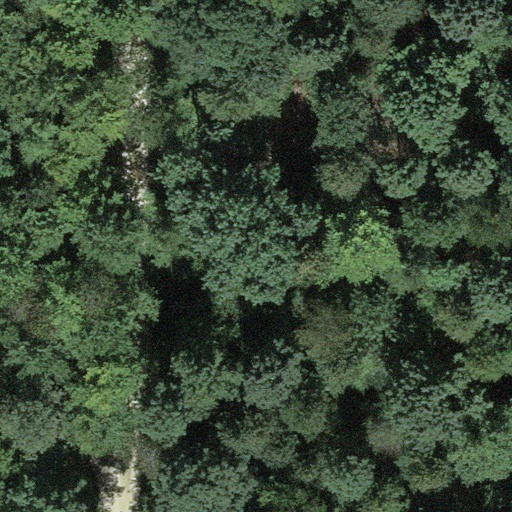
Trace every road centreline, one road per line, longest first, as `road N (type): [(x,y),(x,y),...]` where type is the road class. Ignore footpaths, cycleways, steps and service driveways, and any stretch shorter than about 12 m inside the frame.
road 1 (track): [(144,0),(126,511)]
road 2 (track): [(0,203),(52,182),(141,67)]
road 3 (track): [(0,336),(129,448)]
